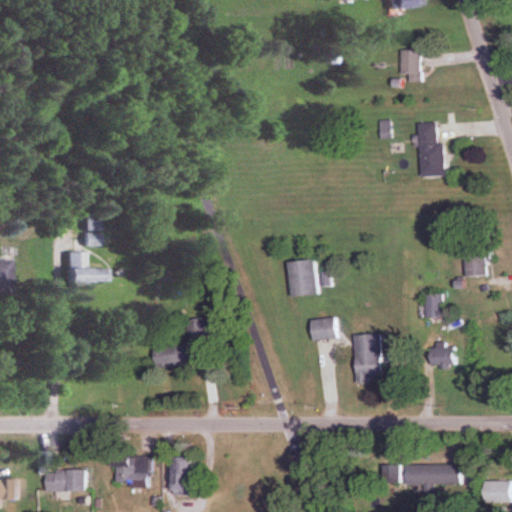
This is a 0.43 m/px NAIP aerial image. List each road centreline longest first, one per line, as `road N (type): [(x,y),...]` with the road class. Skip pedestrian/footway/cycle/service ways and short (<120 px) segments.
road 1 (residential): [(511,425),(0,425)]
road 2 (residential): [(511,149),(465,0)]
